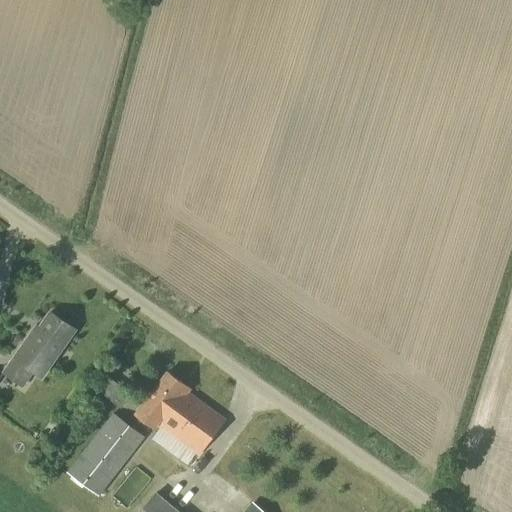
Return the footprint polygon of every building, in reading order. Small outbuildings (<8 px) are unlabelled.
[(41,378),(75,330),(50,313),(35,333),(32,331),(3,373),(22,387),(32,372),(41,378)] [(197,456),(225,420),(187,392),(189,390),(167,373),(135,415),(153,429),(155,426),(197,456)] [(98,499),(145,438),(113,413),(66,474),(98,499)] [(179,511),(156,492),(139,511),(179,511)] [(218,499),(207,511),(226,511),(230,509),(218,499)] [(264,511),(252,502),(243,511),(264,511)]
